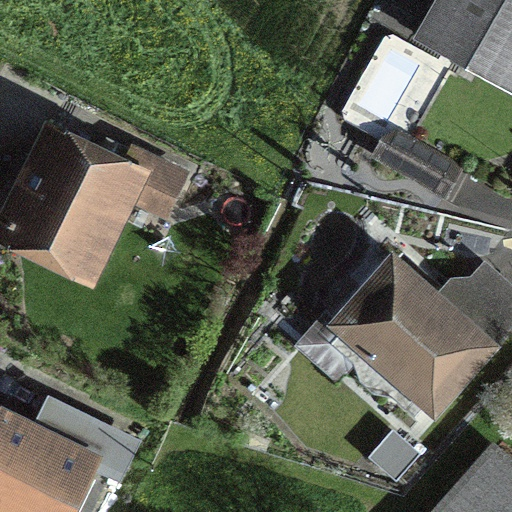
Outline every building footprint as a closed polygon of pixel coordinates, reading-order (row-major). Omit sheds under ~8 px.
[(511,0),(436,0),(415,38),(461,65),(475,40),(511,61),(511,0)] [(122,169),(47,132),(0,227),(89,270),(143,157),(130,151),(122,169)] [(441,196),(455,171),(405,142),(391,168),(441,196)] [(431,405),(483,347),(390,264),(338,323),(366,348),(353,363),(358,380),(372,392),(390,396),(403,381),(431,405)] [(0,511),(84,511),(105,469),(0,418),(0,511)] [(511,511),(511,467),(491,449),(435,511),(511,511)]
